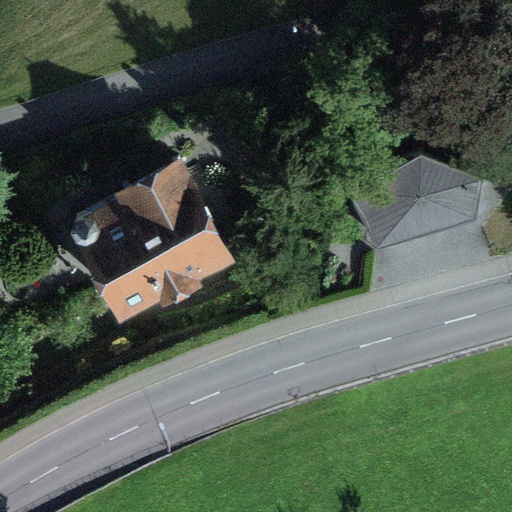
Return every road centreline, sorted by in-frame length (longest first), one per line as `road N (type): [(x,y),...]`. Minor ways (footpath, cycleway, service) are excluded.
road 1 (tertiary): [(0,492),(48,459),(233,379),(511,294)]
road 2 (residential): [(0,124),(230,50),(326,41),(436,65),(511,102)]
